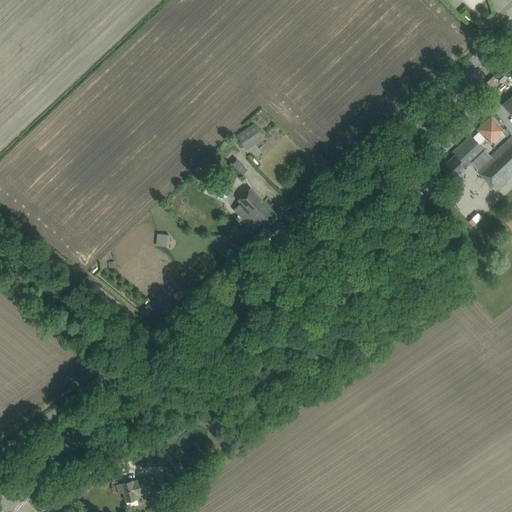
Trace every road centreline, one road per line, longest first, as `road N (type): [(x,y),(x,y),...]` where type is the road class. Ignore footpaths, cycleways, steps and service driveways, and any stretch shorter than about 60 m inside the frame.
road 1 (secondary): [(11,493),(511,27)]
road 2 (track): [(0,221),(161,352)]
